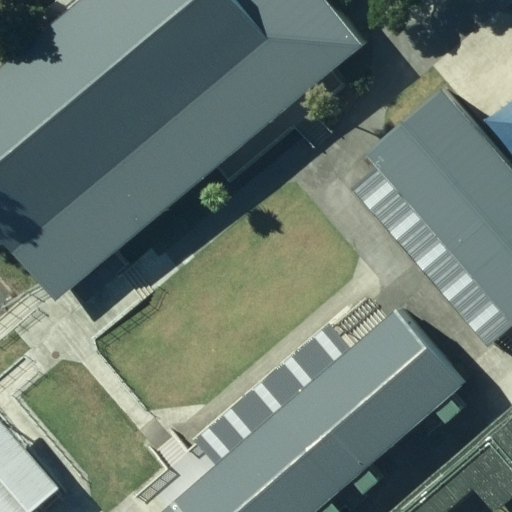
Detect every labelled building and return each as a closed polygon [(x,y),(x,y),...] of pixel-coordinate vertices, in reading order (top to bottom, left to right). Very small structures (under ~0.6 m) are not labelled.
[(105,0),(0,86),(0,220),(66,303),(377,49),(336,0),(105,0)] [(511,159),(455,93),(379,159),(511,311),(511,159)] [(511,124),(503,132),(511,143),(511,124)] [(177,511),(331,511),(477,390),(412,313),(177,511)] [(0,511),(36,511),(32,507),(57,486),(0,420),(0,511)]
